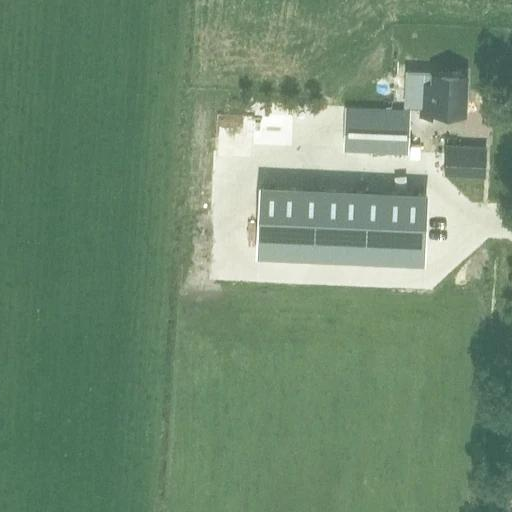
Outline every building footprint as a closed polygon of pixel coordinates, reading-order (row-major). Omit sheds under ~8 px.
[(433,72),(432,81),(421,80),(419,114),(433,115),(433,112),(464,113),(466,74),(433,72)] [(407,153),(409,110),(347,107),(345,150),(407,153)] [(485,147),(446,145),(445,175),(484,177),(485,147)] [(263,180),(260,254),(423,261),(426,187),(263,180)] [(458,243),(458,257),(491,258),(491,243),(458,243)]
